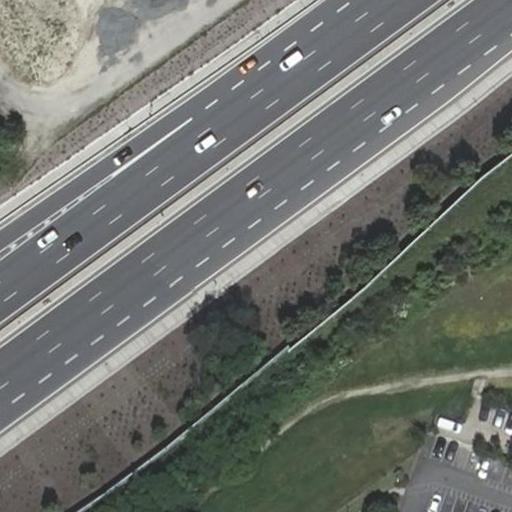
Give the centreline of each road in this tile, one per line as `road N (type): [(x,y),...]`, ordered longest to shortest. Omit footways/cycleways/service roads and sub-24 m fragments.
road 1 (motorway): [(0,375),(511,0)]
road 2 (motorway): [(281,91),(0,293)]
road 3 (motorway): [(281,91),(184,112),(0,242)]
road 4 (unknown): [(0,78),(37,99),(69,92),(205,0)]
road 5 (motorway): [(406,0),(281,91)]
